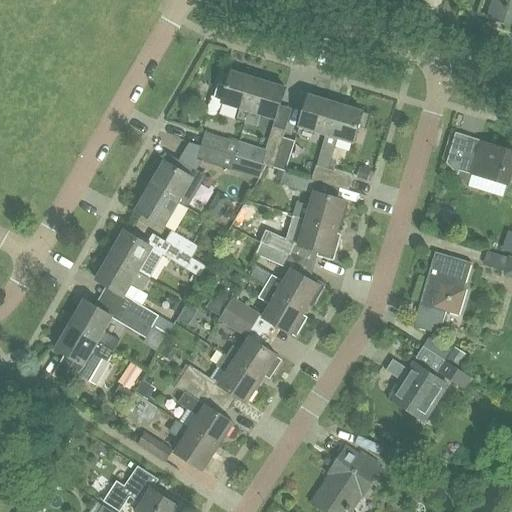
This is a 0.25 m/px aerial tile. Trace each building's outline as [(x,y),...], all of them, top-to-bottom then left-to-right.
[(511,0),(494,0),(490,17),(511,24),(511,0)] [(218,120),(223,103),(241,108),(238,118),(242,119),(255,78),(231,71),(226,87),(219,85),(216,97),(212,96),(206,116),(218,120)] [(276,119),(286,88),(255,78),(242,119),(247,120),(246,122),(258,126),(262,115),(276,119)] [(326,134),(336,103),(309,94),(300,126),(326,134)] [(317,165),(312,180),(318,182),(318,181),(348,190),(352,176),(351,173),(334,168),(335,164),(332,158),(338,138),(353,142),(358,127),(365,129),(369,115),(361,113),(362,112),(336,103),(326,134),(327,134),(318,166),(317,165)] [(273,166),(274,166),(283,137),(286,129),(285,129),(274,126),(262,164),(273,166)] [(201,147),(234,157),(239,142),(204,132),(201,147)] [(511,179),(511,150),(456,132),(448,164),(458,174),(470,182),(506,192),(510,178),(511,179)] [(273,166),(273,167),(285,171),(286,172),(296,141),(284,137),(283,137),(274,166),(273,166)] [(198,160),(204,161),(231,170),(235,157),(234,157),(201,147),(198,160)] [(179,202),(193,178),(177,169),(182,162),(170,155),(165,163),(164,162),(150,185),(179,202)] [(341,214),(345,213),(347,206),(345,203),(345,200),(315,192),(318,182),(312,180),(284,172),(281,183),(313,193),(310,205),(298,202),(294,214),(338,227),(341,214)] [(359,177),(357,188),(375,191),(377,180),(359,177)] [(179,202),(150,185),(136,209),(165,226),(179,202)] [(376,196),(375,209),(396,212),(398,199),(376,196)] [(316,254),(333,259),(339,239),(334,238),(338,227),(294,214),(290,228),(302,231),(298,245),(317,250),(316,254)] [(124,230),(110,255),(151,279),(156,269),(144,261),(152,247),(124,230)] [(173,230),(166,241),(193,257),(200,246),(173,230)] [(267,231),(262,242),(291,255),(296,243),(267,231)] [(160,252),(187,268),(193,257),(166,241),(160,252)] [(286,267),(291,255),(262,242),(257,254),(286,267)] [(465,290),(473,264),(462,261),(436,253),(416,319),(414,328),(437,335),(439,328),(440,325),(442,326),(446,312),(460,315),(467,291),(465,290)] [(131,283),(144,291),(151,279),(110,255),(109,254),(95,279),(125,295),(131,283)] [(311,299),(316,301),(326,283),(311,274),(309,278),(291,267),(284,281),(273,274),(267,284),(307,307),(311,299)] [(307,307),(267,284),(259,297),(270,304),(263,317),(292,333),(291,334),(296,337),(307,317),(302,314),(307,307)] [(233,296),(226,308),(255,325),(261,314),(233,296)] [(126,310),(153,327),(160,316),(132,299),(126,310)] [(69,323),(113,350),(119,340),(103,330),(111,317),(83,300),(69,323)] [(255,325),(226,308),(219,320),(247,338),(255,325)] [(125,310),(118,321),(146,338),(153,327),(125,310)] [(71,370),(86,378),(98,356),(107,361),(113,350),(70,324),(56,348),(66,354),(58,372),(66,377),(71,370)] [(233,345),(228,355),(262,377),(264,376),(269,379),(280,361),(275,358),(277,355),(250,337),(242,350),(233,345)] [(473,380),(423,347),(416,358),(466,390),(473,380)] [(247,402),(262,378),(224,353),(217,366),(227,373),(220,383),(192,364),(189,368),(184,365),(179,373),(230,406),(237,396),(247,402)] [(428,423),(450,389),(413,365),(410,370),(395,361),(387,372),(402,382),(391,398),(428,423)] [(195,423),(222,441),(234,422),(224,416),(230,406),(179,373),(172,384),(177,386),(177,387),(186,393),(180,402),(200,416),(195,423)] [(128,404),(135,393),(121,385),(114,396),(128,404)] [(106,424),(111,425),(115,421),(113,416),(108,415),(104,419),(106,424)] [(222,441),(195,423),(176,452),(203,470),(222,441)] [(167,462),(174,450),(146,431),(138,444),(167,462)] [(7,466),(20,463),(13,432),(0,435),(7,466)] [(365,498),(383,471),(378,468),(381,462),(362,450),(359,456),(347,448),(329,475),(331,477),(312,504),(324,511),(352,511),(363,497),(365,498)] [(137,466),(125,485),(118,481),(104,501),(121,511),(131,496),(142,503),(136,511),(175,511),(179,505),(152,489),(158,480),(137,466)]
